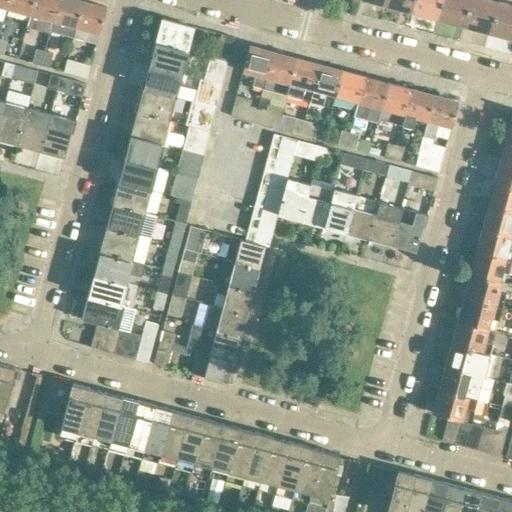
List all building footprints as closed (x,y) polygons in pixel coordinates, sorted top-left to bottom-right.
[(0,0),(0,20),(3,22),(6,8),(8,0),(0,0)] [(29,14),(32,0),(8,0),(6,8),(29,14)] [(49,31),(57,0),(32,0),(29,14),(30,14),(27,26),(49,32),(49,31)] [(57,0),(49,31),(72,37),(82,0),(80,0),(57,0)] [(72,37),(96,43),(106,7),(82,0),(72,37)] [(384,0),(384,5),(410,12),(413,0),(384,0)] [(413,0),(410,12),(436,19),(441,0),(413,0)] [(441,0),(436,19),(463,26),(469,0),(441,0)] [(469,0),(463,26),(489,33),(497,2),(491,0),(469,0)] [(489,33),(511,38),(511,5),(497,2),(489,33)] [(161,17),(154,42),(187,50),(201,54),(204,43),(190,39),(194,26),(161,17)] [(234,37),(223,34),(221,33),(214,58),(228,61),(234,37)] [(154,42),(148,65),(181,74),(187,50),(154,42)] [(249,45),(242,71),(255,74),(251,86),(263,89),(273,51),(249,45)] [(40,65),(44,50),(36,48),(32,63),(40,65)] [(53,52),(44,50),(40,65),(49,67),(53,52)] [(296,57),(273,51),(263,89),(286,96),(296,57)] [(208,56),(202,79),(222,85),(228,61),(214,58),(208,56)] [(309,102),(319,64),(296,57),(286,96),(309,102)] [(68,59),(65,71),(87,77),(90,65),(68,59)] [(1,75),(11,78),(14,64),(5,62),(1,75)] [(37,70),(14,64),(11,78),(33,84),(37,70)] [(309,102),(308,103),(321,106),(325,93),(335,96),(342,70),(319,64),(309,102)] [(175,97),(181,74),(148,65),(142,88),(175,97)] [(335,96),(358,102),(365,76),(342,70),(335,96)] [(59,76),(50,74),(47,87),(56,90),(59,76)] [(86,83),(59,76),(56,90),(82,97),(86,83)] [(369,105),(381,108),(387,82),(365,76),(358,102),(354,116),(365,119),(369,105)] [(216,108),(222,85),(202,79),(196,102),(216,108)] [(401,126),(411,88),(387,82),(381,108),(377,120),(401,126)] [(142,88),(136,111),(169,120),(175,97),(142,88)] [(411,88),(401,126),(412,129),(415,117),(426,120),(433,94),(411,88)] [(450,126),(457,101),(433,94),(426,120),(414,165),(439,171),(445,147),(433,143),(438,123),(450,126)] [(230,116),(254,122),(258,107),(249,105),(251,99),(236,95),(230,116)] [(0,117),(0,139),(17,145),(27,107),(4,101),(0,117)] [(216,108),(196,102),(191,101),(185,124),(209,130),(216,108)] [(277,128),(282,108),(267,104),(266,109),(258,107),(254,122),(277,128)] [(40,151),(50,113),(27,107),(17,145),(40,151)] [(136,111),(130,134),(163,143),(169,120),(136,111)] [(40,151),(63,157),(70,132),(72,133),(76,120),(50,113),(40,151)] [(295,117),(291,132),(300,135),(304,119),(295,117)] [(304,119),(300,135),(308,137),(311,125),(312,122),(304,119)] [(209,130),(185,124),(185,125),(189,126),(183,148),(182,148),(203,154),(209,130)] [(341,130),(337,145),(346,147),(350,132),(341,130)] [(350,132),(346,147),(354,149),(358,134),(350,132)] [(297,139),(274,133),(270,145),(294,151),(297,139)] [(130,134),(124,157),(157,166),(163,143),(130,134)] [(511,135),(506,134),(500,157),(511,160),(511,135)] [(316,160),(320,146),(297,139),(294,151),(293,154),(316,160)] [(387,142),(383,156),(392,159),(394,150),(396,144),(387,142)] [(394,150),(392,159),(401,161),(404,147),(396,144),(394,150)] [(294,151),(270,145),(267,157),(290,163),(293,154),(294,151)] [(329,148),(320,146),(316,160),(325,162),(329,148)] [(197,178),(203,154),(182,148),(175,172),(197,178)] [(362,169),(363,169),(366,158),(345,152),(342,164),(362,169)] [(150,190),(157,166),(124,157),(117,181),(150,190)] [(290,163),(267,157),(264,169),(287,175),(290,163)] [(511,160),(500,157),(494,181),(511,185),(511,160)] [(366,158),(363,169),(385,175),(388,164),(366,158)] [(388,164),(385,175),(407,181),(410,170),(388,164)] [(287,175),(264,169),(261,181),(284,187),(287,177),(287,175)] [(433,191),(437,177),(410,170),(407,181),(407,184),(433,191)] [(169,195),(181,198),(191,200),(197,178),(175,172),(169,195)] [(281,199),(278,211),(277,214),(300,220),(310,183),(287,177),(284,187),(281,199)] [(117,181),(111,204),(144,212),(150,190),(117,181)] [(258,193),(281,199),(284,187),(261,181),(258,193)] [(511,185),(494,181),(488,204),(511,210),(511,185)] [(310,183),(300,220),(322,226),(333,188),(328,187),(328,188),(310,183)] [(322,226),(346,232),(356,195),(356,194),(333,188),(322,226)] [(255,204),(278,211),(281,199),(258,193),(255,204)] [(356,195),(346,232),(368,238),(378,201),(356,195)] [(191,200),(181,198),(175,221),(185,223),(191,200)] [(368,238),(391,244),(401,207),(378,201),(368,238)] [(111,204),(105,227),(138,236),(149,239),(155,215),(144,212),(111,204)] [(275,222),(277,214),(278,211),(255,204),(252,216),(275,222)] [(511,210),(488,204),(481,227),(511,235),(511,210)] [(401,207),(391,244),(415,251),(421,226),(424,227),(427,214),(401,207)] [(252,216),(248,228),(271,234),(272,233),(275,222),(252,216)] [(179,247),(185,223),(175,221),(169,244),(179,247)] [(190,225),(184,249),(196,252),(198,253),(200,253),(206,230),(190,225)] [(105,227),(99,251),(131,260),(138,236),(105,227)] [(511,235),(481,227),(475,250),(511,259),(511,235)] [(248,228),(245,240),(265,245),(268,246),(271,234),(248,228)] [(224,260),(258,269),(265,245),(245,240),(231,236),(224,260)] [(169,244),(163,268),(172,271),(179,247),(169,244)] [(196,252),(184,249),(178,271),(190,275),(196,252)] [(511,259),(475,250),(469,274),(499,282),(502,271),(511,273),(511,267),(511,259)] [(142,263),(131,260),(99,251),(93,274),(125,283),(128,274),(139,277),(142,263)] [(223,259),(217,282),(252,292),(258,269),(224,260),(223,259)] [(190,275),(178,271),(172,294),(184,298),(190,275)] [(93,274),(87,295),(120,304),(131,307),(136,286),(125,283),(93,274)] [(499,282),(469,274),(463,297),(501,307),(505,294),(498,292),(500,282),(499,282)] [(166,293),(170,277),(161,275),(157,291),(166,293)] [(225,295),(223,302),(222,308),(246,314),(252,292),(217,282),(214,292),(223,294),(225,295)] [(166,293),(157,291),(152,307),(162,310),(166,293)] [(186,298),(184,298),(172,294),(167,312),(181,316),(186,298)] [(119,329),(128,331),(134,308),(131,307),(120,304),(87,295),(81,319),(96,323),(108,326),(119,329)] [(501,307),(463,297),(457,320),(487,328),(490,318),(498,320),(501,307)] [(208,304),(202,327),(240,337),(246,314),(222,308),(208,304)] [(487,328),(457,320),(451,343),(489,353),(492,343),(484,341),(487,328)] [(158,324),(145,321),(141,335),(135,358),(148,362),(158,324)] [(96,323),(90,347),(101,350),(108,326),(96,323)] [(191,324),(189,334),(200,337),(196,350),(234,360),(240,337),(202,327),(193,325),(191,324)] [(101,350),(113,353),(119,329),(108,326),(101,350)] [(113,353),(124,356),(131,332),(128,331),(119,329),(113,353)] [(162,330),(159,340),(173,344),(176,334),(162,330)] [(141,335),(131,332),(124,356),(135,358),(141,335)] [(159,340),(153,363),(166,367),(173,344),(159,340)] [(451,343),(444,366),(483,376),(489,378),(495,355),(489,353),(451,343)] [(196,350),(190,373),(228,383),(234,360),(196,350)] [(0,419),(14,367),(0,363),(0,419)] [(444,366),(438,389),(463,396),(476,399),(483,376),(444,366)] [(57,435),(74,439),(88,387),(71,383),(57,435)] [(511,397),(511,384),(506,383),(502,395),(511,397)] [(74,439),(91,444),(105,392),(88,387),(74,439)] [(438,389),(432,413),(448,417),(460,420),(470,423),(476,399),(463,396),(438,389)] [(121,396),(105,392),(91,444),(107,448),(121,396)] [(107,448),(124,453),(138,401),(121,396),(107,448)] [(124,453),(141,457),(155,405),(138,401),(124,453)] [(171,409),(155,405),(141,457),(158,461),(171,409)] [(499,417),(509,419),(511,408),(501,406),(499,417)] [(158,461),(174,466),(188,414),(171,409),(158,461)] [(205,418),(188,414),(174,466),(191,470),(205,418)] [(460,420),(448,417),(442,440),(454,443),(460,420)] [(191,470),(208,475),(222,423),(205,418),(191,470)] [(460,420),(454,443),(465,446),(471,423),(460,420)] [(238,427),(223,423),(222,423),(208,475),(223,479),(225,479),(238,427)] [(471,423),(465,446),(477,449),(483,426),(471,423)] [(483,426),(477,449),(488,452),(494,429),(483,426)] [(225,479),(241,484),(255,432),(238,427),(225,479)] [(494,429),(488,452),(500,455),(506,432),(494,429)] [(258,488),(272,436),(255,432),(241,484),(258,488)] [(258,488),(275,493),(289,441),(272,436),(258,488)] [(292,497),(305,445),(289,441),(275,493),(292,497)] [(292,497),(308,502),(322,450),(305,445),(292,497)] [(308,502),(307,509),(318,511),(323,511),(339,454),(322,450),(308,502)] [(403,511),(413,474),(397,469),(396,471),(385,511),(403,511)] [(373,485),(384,488),(387,476),(376,473),(373,485)] [(413,474),(403,511),(421,511),(430,478),(413,474)] [(430,478),(421,511),(438,511),(447,483),(430,478)] [(447,483),(438,511),(456,511),(463,487),(447,483)] [(463,487),(456,511),(474,511),(480,492),(463,487)] [(480,492),(474,511),(492,511),(497,496),(480,492)] [(511,500),(497,496),(492,511),(510,511),(511,506),(511,500)]
